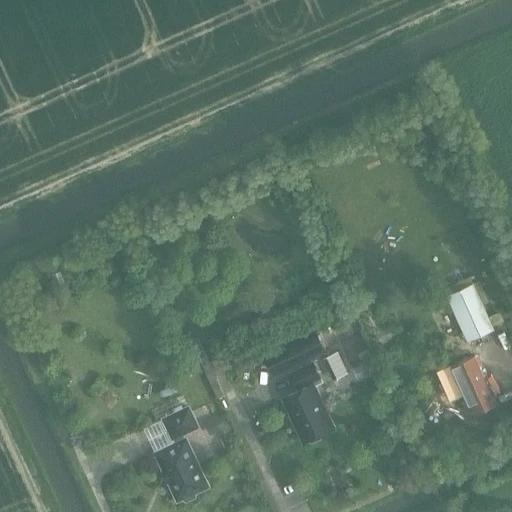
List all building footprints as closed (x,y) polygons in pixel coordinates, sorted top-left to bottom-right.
[(467,340),(493,328),(472,283),(446,294),(467,340)] [(314,332),(278,348),(288,369),(324,352),(314,332)] [(438,371),(443,383),(454,378),(467,406),(471,404),(475,413),(495,403),(473,355),(438,371)] [(320,432),(333,427),(313,384),(321,380),(312,362),(290,373),(298,390),(282,398),(303,441),(306,439),(311,442),(320,438),(320,432)] [(216,380),(209,384),(216,397),(223,394),(216,380)] [(195,491),(207,485),(185,438),(184,439),(182,433),(197,426),(188,406),(163,418),(172,437),(173,437),(176,443),(155,452),(163,470),(162,471),(167,481),(168,480),(177,499),(181,498),(186,501),(195,496),(195,491)] [(219,417),(208,422),(213,432),(224,427),(219,417)]
